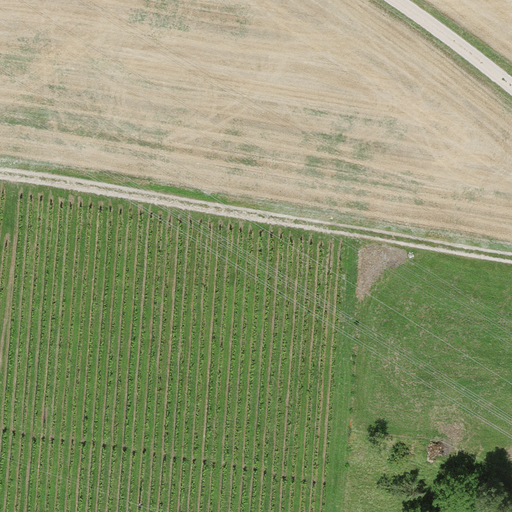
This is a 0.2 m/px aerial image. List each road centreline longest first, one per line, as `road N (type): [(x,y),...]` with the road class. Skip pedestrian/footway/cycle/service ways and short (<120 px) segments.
road 1 (track): [(0,173),(511,259)]
road 2 (track): [(511,90),(395,0)]
